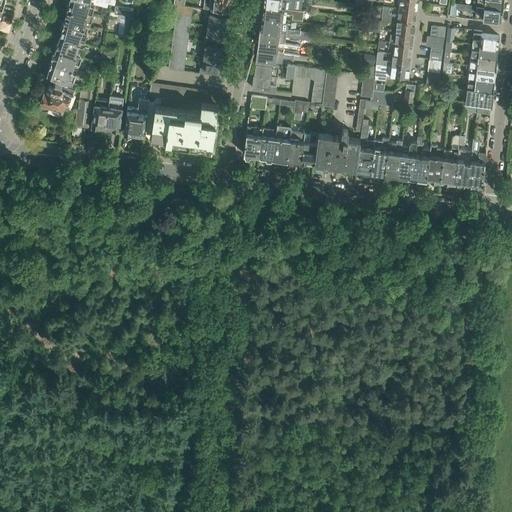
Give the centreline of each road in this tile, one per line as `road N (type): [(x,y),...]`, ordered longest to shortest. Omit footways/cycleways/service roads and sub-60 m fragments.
road 1 (tertiary): [(488,215),(227,178)]
road 2 (tertiary): [(227,178),(0,151)]
road 3 (residential): [(488,215),(510,28)]
road 4 (residential): [(227,178),(246,0)]
